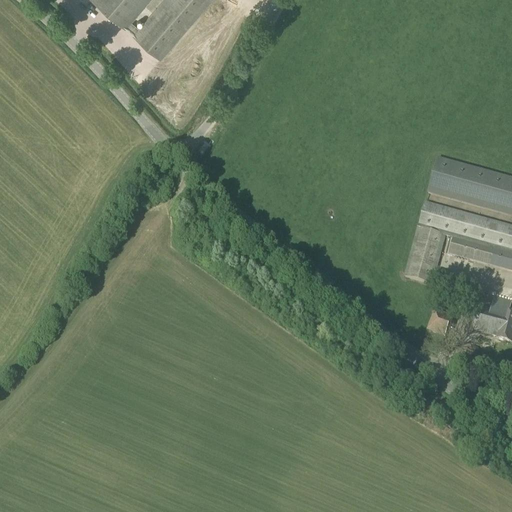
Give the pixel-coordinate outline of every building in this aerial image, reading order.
[(91,0),(160,59),(211,0),(91,0)] [(511,217),(511,179),(436,159),(427,194),(511,217)] [(511,228),(424,206),(418,227),(418,230),(417,230),(404,278),(431,285),(444,237),(452,239),(448,255),(490,266),(511,272),(511,228)] [(511,313),(508,313),(511,303),(495,299),(492,311),(479,307),(473,330),(497,337),(496,340),(511,344),(511,342),(511,313)] [(434,311),(427,330),(444,337),(452,317),(437,311),(434,311)]
